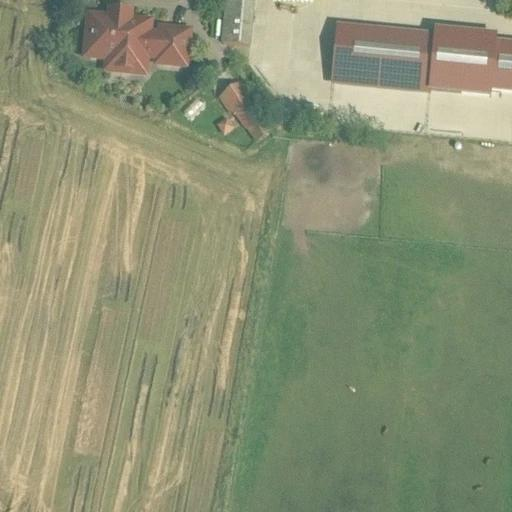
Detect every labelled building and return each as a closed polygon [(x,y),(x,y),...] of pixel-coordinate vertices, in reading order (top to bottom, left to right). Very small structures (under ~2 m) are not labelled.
[(254,0),(227,0),(223,48),(250,50),(254,0)] [(130,23),(110,21),(110,23),(91,21),(87,59),(109,61),(108,73),(128,69),(128,63),(145,65),(146,59),(159,61),(162,40),(148,38),(149,27),(130,25),(130,23)] [(489,98),(490,92),(495,46),(496,40),(436,34),(435,40),(338,30),(334,77),(431,87),(431,92),(489,98)] [(188,37),(162,34),(162,40),(159,61),(159,66),(185,69),(188,37)] [(511,47),(495,46),(490,92),(511,94),(511,47)] [(269,135),(249,105),(252,102),(241,86),(221,100),(232,116),(235,115),(257,144),(269,135)] [(227,124),(219,129),(224,138),(232,132),(227,124)]
